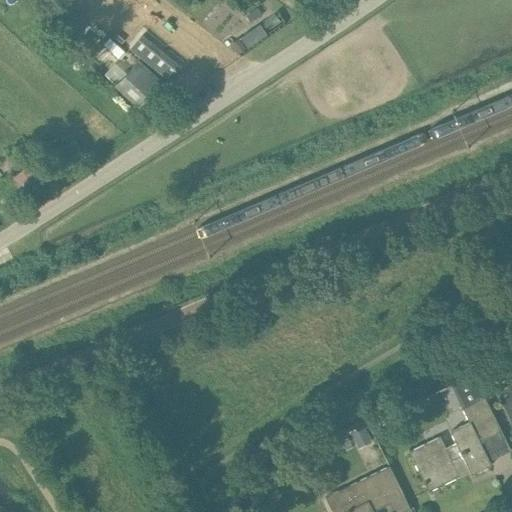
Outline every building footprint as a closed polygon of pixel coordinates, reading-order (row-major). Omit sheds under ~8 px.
[(248,48),(267,35),(260,25),(241,38),(248,48)] [(142,35),(130,49),(169,81),(180,67),(170,59),(167,63),(162,59),(149,47),(152,44),(142,35)] [(161,84),(138,61),(116,85),(139,107),(161,84)] [(336,120),(357,110),(350,96),(329,106),(336,120)] [(36,171),(31,165),(12,180),(23,193),(41,178),(36,171)] [(479,385),(480,388),(497,380),(491,367),(474,375),(474,376),(477,382),(479,385)] [(511,383),(495,392),(511,426),(511,383)] [(439,436),(409,451),(414,462),(420,473),(428,491),(459,476),(458,474),(468,468),(471,474),(491,465),(478,438),(499,427),(491,409),(485,397),(484,396),(462,407),(469,422),(451,431),(456,443),(454,443),(445,448),(444,447),(439,436)] [(371,442),(365,429),(352,435),(359,448),(371,442)] [(326,497),(332,511),(373,511),(389,504),(393,511),(403,511),(410,509),(389,466),(326,497)]
